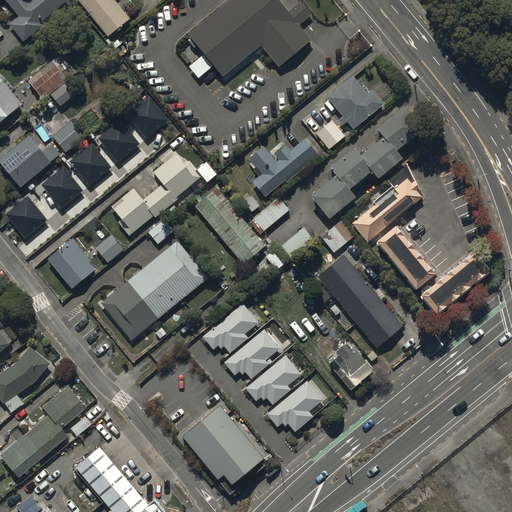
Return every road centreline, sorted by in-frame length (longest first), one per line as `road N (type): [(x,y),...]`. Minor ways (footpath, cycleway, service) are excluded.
road 1 (residential): [(215,511),(49,320),(0,248)]
road 2 (secondary): [(292,511),(308,481),(341,452),(511,319)]
road 3 (secondary): [(511,235),(466,127),(365,0)]
road 4 (secondary): [(511,357),(320,511)]
road 5 (secondary): [(386,0),(473,109)]
